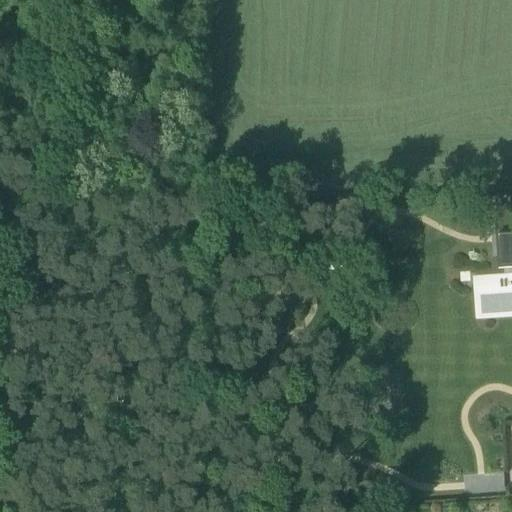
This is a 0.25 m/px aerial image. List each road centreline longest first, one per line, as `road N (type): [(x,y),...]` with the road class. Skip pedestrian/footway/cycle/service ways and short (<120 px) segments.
road 1 (track): [(222,511),(196,188)]
road 2 (track): [(196,188),(511,190)]
road 3 (track): [(196,188),(0,175)]
